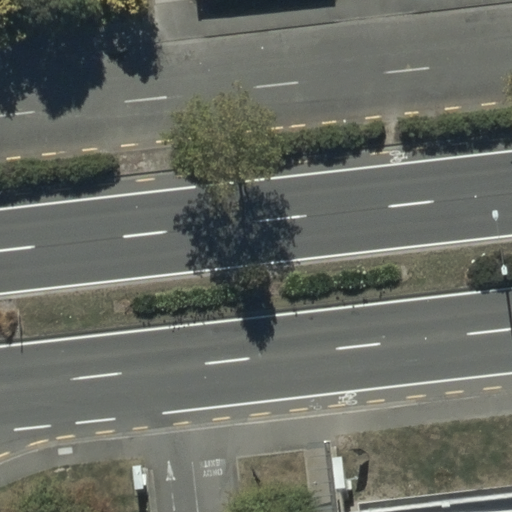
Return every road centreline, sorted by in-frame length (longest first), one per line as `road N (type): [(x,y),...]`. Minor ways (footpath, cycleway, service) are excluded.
road 1 (primary): [(0,248),(511,190)]
road 2 (primary): [(511,327),(0,385)]
road 3 (residential): [(0,116),(511,58)]
